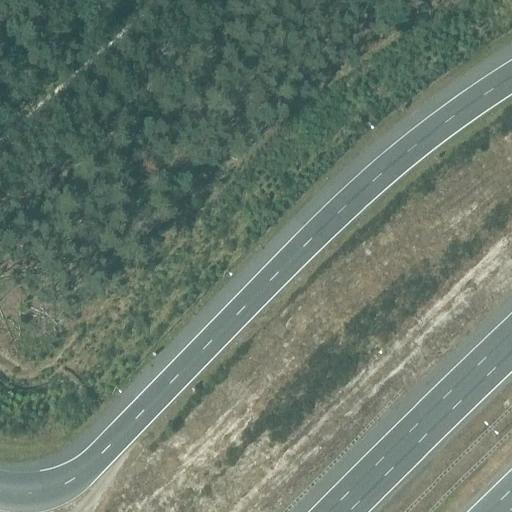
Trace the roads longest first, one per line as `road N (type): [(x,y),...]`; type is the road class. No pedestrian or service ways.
road 1 (motorway): [(511,78),(359,194),(83,477),(31,499),(0,497)]
road 2 (motorway): [(511,345),(340,511)]
